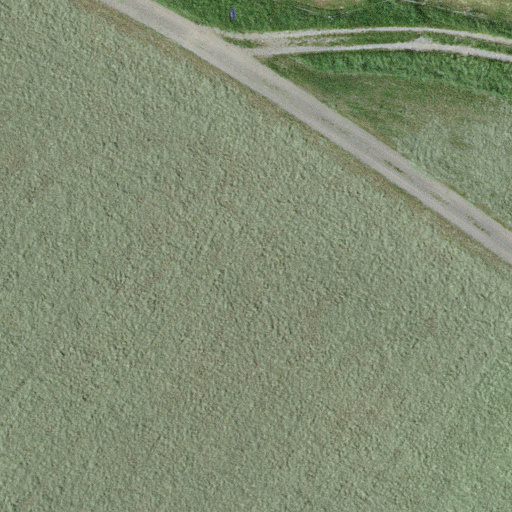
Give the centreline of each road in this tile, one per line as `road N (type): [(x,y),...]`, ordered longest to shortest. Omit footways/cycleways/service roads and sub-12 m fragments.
road 1 (track): [(112,0),(203,47),(511,263)]
road 2 (track): [(203,47),(300,35),(410,35),(511,51)]
